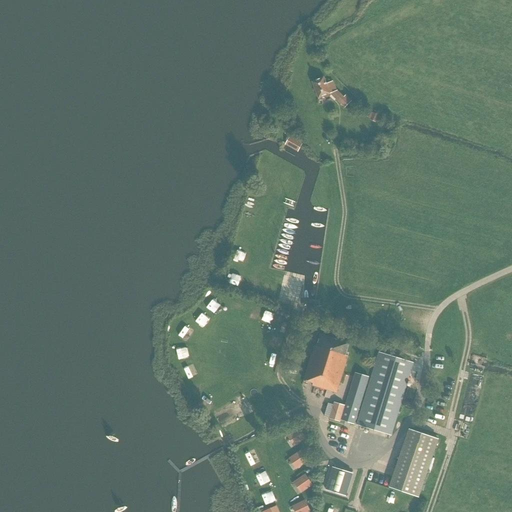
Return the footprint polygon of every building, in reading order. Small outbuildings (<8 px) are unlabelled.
[(330,94),(345,108),(349,103),(337,91),(333,81),(327,84),(324,77),(312,82),(318,99),(330,94)] [(379,115),(373,113),(371,112),(368,118),(370,119),(370,120),(375,123),(376,121),(378,122),(381,117),(379,116),(379,115)] [(302,144),(289,137),(285,145),(298,152),(302,144)] [(348,356),(346,355),(349,343),(320,335),(317,347),(314,346),(304,381),(311,383),(313,383),(312,386),(337,393),(348,356)] [(357,425),(391,436),(413,363),(379,353),(357,425)] [(183,367),(189,378),(199,373),(194,362),(183,367)] [(344,408),(340,420),(355,425),(369,377),(355,373),(344,408)] [(340,420),(344,408),(333,404),(328,421),(339,424),(340,420)] [(409,430),(390,488),(419,498),(438,440),(409,430)] [(297,433),(283,441),(289,451),(303,442),(297,433)] [(254,466),(260,463),(252,449),(246,452),(254,466)] [(309,462),(302,450),(288,460),(296,471),(309,462)] [(325,490),(346,496),(353,473),(332,467),(325,490)] [(312,488),(304,477),(292,485),(299,496),(312,488)] [(264,506),(276,502),(273,494),(262,499),(264,506)] [(308,511),(305,502),(291,508),(293,511),(308,511)]
